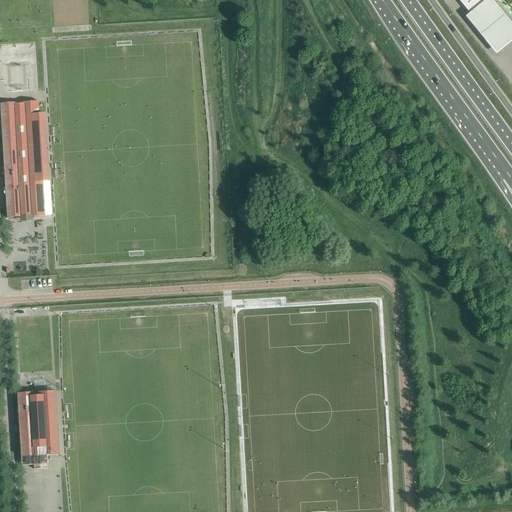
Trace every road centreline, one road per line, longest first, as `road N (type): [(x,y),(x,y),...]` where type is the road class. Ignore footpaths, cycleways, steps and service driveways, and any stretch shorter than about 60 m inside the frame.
road 1 (trunk): [(382,0),(506,174)]
road 2 (unknown): [(15,511),(3,300)]
road 3 (trunk): [(511,142),(410,0)]
road 4 (trunk): [(511,109),(432,0)]
